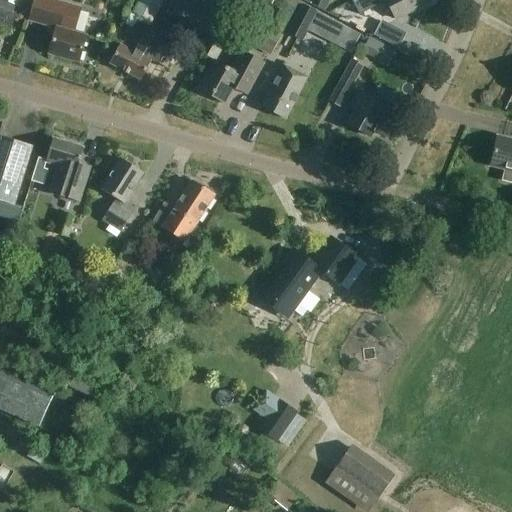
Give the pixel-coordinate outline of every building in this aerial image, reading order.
[(22,9),(24,0),(0,0),(4,1),(1,9),(0,9),(0,26),(10,31),(16,15),(14,15),(17,7),(22,9)] [(51,0),(34,0),(29,21),(57,29),(57,31),(50,56),(79,64),(87,37),(73,33),(78,14),(80,8),(51,0)] [(139,0),(130,17),(148,27),(162,0),(139,0)] [(273,16),(279,2),(273,0),(261,0),(258,9),(273,16)] [(430,2),(428,0),(383,0),(394,20),(430,2)] [(309,29),(318,13),(301,4),(287,33),(303,42),(309,29)] [(386,44),(396,26),(362,8),(352,26),(386,44)] [(167,69),(177,51),(144,33),(134,53),(122,46),(111,65),(141,81),(152,61),(167,69)] [(271,58),(277,47),(265,40),(259,51),(271,58)] [(248,97),(266,65),(243,52),(232,71),(217,63),(200,91),(224,105),(234,89),(248,97)] [(353,62),(341,82),(353,89),(365,68),(353,62)] [(286,120),(299,97),(308,79),(284,66),(263,107),(286,120)] [(387,108),(367,97),(358,92),(349,108),(354,111),(346,124),(370,138),(379,123),(389,129),(404,101),(395,95),(387,108)] [(511,140),(498,137),(490,167),(504,170),(501,182),(511,184),(511,140)] [(0,202),(14,207),(30,149),(0,139),(0,202)] [(78,203),(87,177),(75,173),(83,148),(52,139),(44,165),(56,169),(48,194),(78,203)] [(105,232),(115,238),(118,234),(119,234),(130,215),(120,209),(122,205),(123,206),(143,174),(120,160),(100,191),(114,200),(101,222),(108,227),(105,232)] [(181,243),(213,196),(192,181),(172,210),(164,205),(151,223),(181,243)] [(0,203),(0,228),(17,234),(23,211),(0,203)] [(70,239),(76,217),(62,213),(55,235),(70,239)] [(338,287),(358,263),(333,243),(313,268),(295,253),(273,281),(271,280),(262,291),(265,293),(262,296),(289,316),(291,312),(301,320),(306,313),(309,316),(319,304),(306,294),(321,274),(338,287)] [(42,350),(48,337),(7,320),(2,334),(42,350)] [(0,409),(41,428),(55,394),(0,370),(0,409)] [(92,397),(96,387),(75,379),(71,389),(92,397)] [(278,444),(299,413),(280,400),(259,431),(278,444)] [(244,438),(248,434),(247,429),(243,425),(238,425),(234,429),(235,434),(238,438),(244,438)] [(365,511),(369,511),(396,476),(353,446),(326,484),(365,511)] [(286,511),(287,511),(297,500),(278,484),(268,497),(286,511)]
